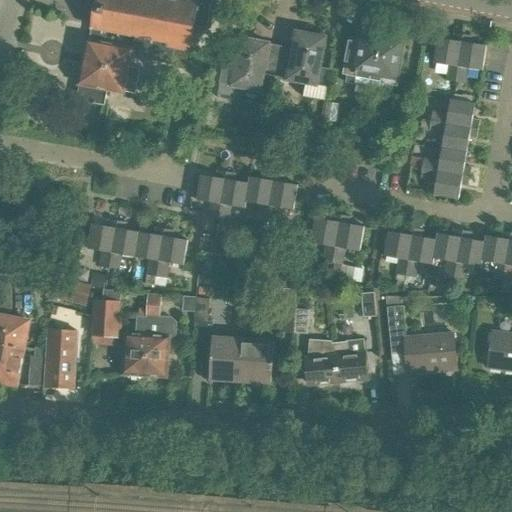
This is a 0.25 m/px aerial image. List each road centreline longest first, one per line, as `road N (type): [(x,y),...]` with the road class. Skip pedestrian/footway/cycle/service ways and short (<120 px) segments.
road 1 (residential): [(0,419),(511,457)]
road 2 (unclassified): [(186,179),(0,145)]
road 3 (unclassified): [(490,219),(311,189)]
road 4 (unclassified): [(490,219),(511,90)]
